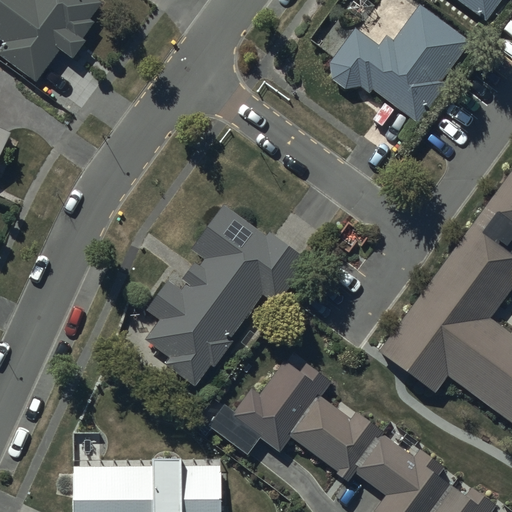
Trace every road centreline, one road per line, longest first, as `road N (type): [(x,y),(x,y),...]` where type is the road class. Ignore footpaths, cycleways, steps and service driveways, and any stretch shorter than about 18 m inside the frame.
road 1 (residential): [(0,404),(102,191),(190,71)]
road 2 (residential): [(190,71),(414,235)]
